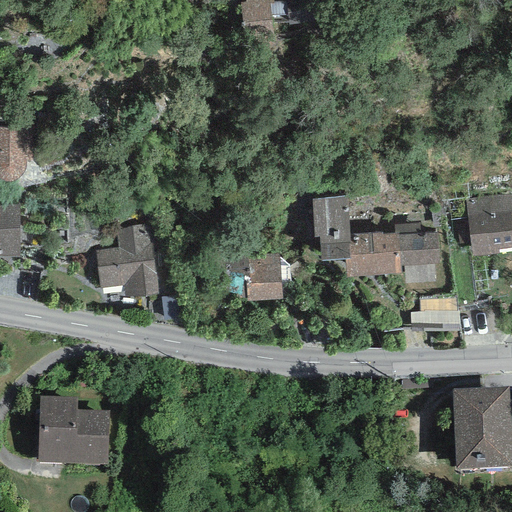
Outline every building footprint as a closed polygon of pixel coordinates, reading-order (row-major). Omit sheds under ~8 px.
[(243,21),(244,24),(271,21),(268,0),(245,0),(245,2),(240,3),(243,21)] [(315,0),(285,0),(288,22),(318,17),(315,0)] [(0,126),(0,178),(4,181),(9,182),(13,181),(18,178),(22,175),(24,171),(26,166),(26,160),(33,160),(33,127),(0,126)] [(511,194),(465,199),(472,256),(499,253),(498,250),(511,249),(511,194)] [(347,197),(312,199),(314,237),(320,237),(321,261),(345,260),(349,260),(348,245),(350,244),(349,234),(347,197)] [(0,257),(20,257),(20,204),(0,204),(0,257)] [(118,247),(95,250),(100,289),(123,286),(125,298),(158,294),(149,224),(116,228),(118,247)] [(382,232),(349,234),(350,244),(348,245),(349,260),(345,260),(346,277),(401,274),(401,266),(439,264),(437,232),(420,233),(419,224),(394,225),(394,233),(382,234),(382,232)] [(246,272),(247,301),(281,300),(279,252),(221,255),(221,273),(246,272)] [(177,296),(161,298),(164,320),(180,319),(177,296)] [(461,318),(459,296),(421,298),(422,321),(461,318)] [(511,451),(507,386),(452,388),(456,469),(511,465),(511,451)] [(76,399),(40,397),(37,463),(108,465),(110,412),(76,411),(76,399)]
